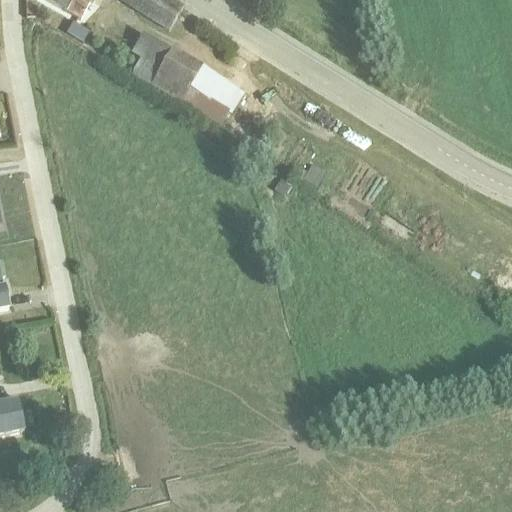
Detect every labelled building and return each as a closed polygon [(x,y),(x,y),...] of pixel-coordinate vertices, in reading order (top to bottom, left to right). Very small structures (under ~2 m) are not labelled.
[(41,0),(67,15),(65,18),(80,26),(90,8),(75,0),(74,3),(70,1),(70,0),(41,0)] [(161,0),(106,0),(167,38),(182,13),(161,0)] [(66,24),(60,35),(83,50),(89,39),(66,24)] [(150,93),(171,57),(141,41),(130,61),(139,66),(130,81),(150,93)] [(171,57),(150,93),(220,134),(228,120),(231,122),(243,101),(202,74),(203,73),(172,56),(171,57)] [(296,173),(293,179),(317,193),(325,178),(312,170),(307,179),(296,173)] [(0,443),(23,439),(16,405),(0,407),(0,443)]
